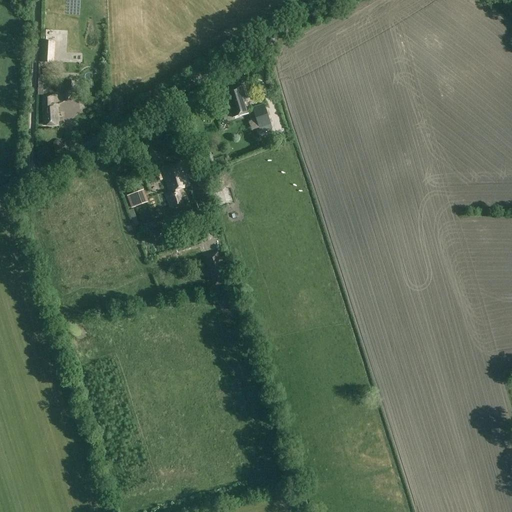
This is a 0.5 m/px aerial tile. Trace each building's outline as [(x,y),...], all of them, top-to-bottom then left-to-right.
[(71,54),(72,33),(61,33),(61,54),(71,54)] [(54,62),(56,41),(42,41),(41,62),(54,62)] [(66,81),(65,101),(72,101),(72,91),(77,92),(77,81),(66,81)] [(233,118),(240,115),(247,113),(243,99),(247,97),(244,86),(224,92),(233,118)] [(57,105),(53,105),(53,95),(43,96),(43,105),(44,125),(58,125),(57,105)] [(271,125),(264,105),(252,109),(259,129),(271,125)] [(224,109),(218,110),(221,121),(227,119),(224,109)] [(215,164),(211,152),(206,154),(210,166),(215,164)] [(178,190),(190,186),(182,163),(164,169),(166,174),(164,175),(165,180),(166,180),(170,192),(166,194),(170,209),(183,205),(178,190)] [(194,173),(202,201),(209,199),(201,171),(194,173)] [(218,178),(209,181),(214,195),(223,192),(218,178)] [(132,208),(146,202),(148,201),(143,190),(127,196),(128,199),(132,208)] [(230,281),(221,250),(205,255),(214,286),(230,281)]
